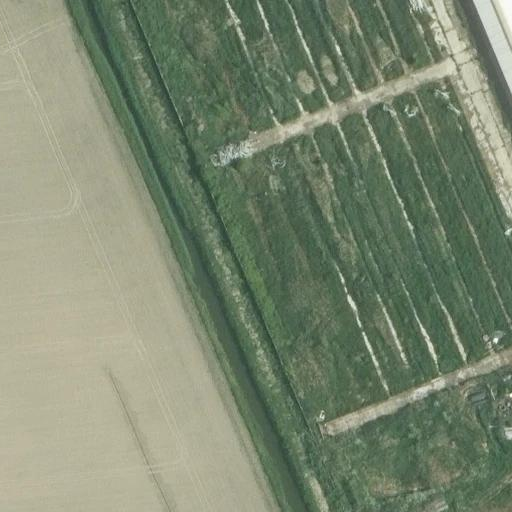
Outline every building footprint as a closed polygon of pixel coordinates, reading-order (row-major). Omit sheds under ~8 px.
[(284,0),(309,63),(307,17),(325,16),(331,31),(331,43),(340,42),(338,36),(337,24),(360,23),(360,22),(351,0),(284,0)] [(460,0),(426,0),(511,234),(511,121),(507,107),(499,110),(509,135),(500,138),(456,17),(465,13),(460,0)] [(511,0),(483,0),(511,83),(511,0)] [(285,66),(298,106),(308,102),(295,62),(285,66)] [(426,83),(413,86),(420,117),(433,114),(426,83)] [(400,94),(387,98),(396,131),(409,127),(400,94)] [(374,105),(362,108),(369,137),(380,134),(374,105)] [(511,364),(495,371),(503,392),(511,388),(511,364)]
